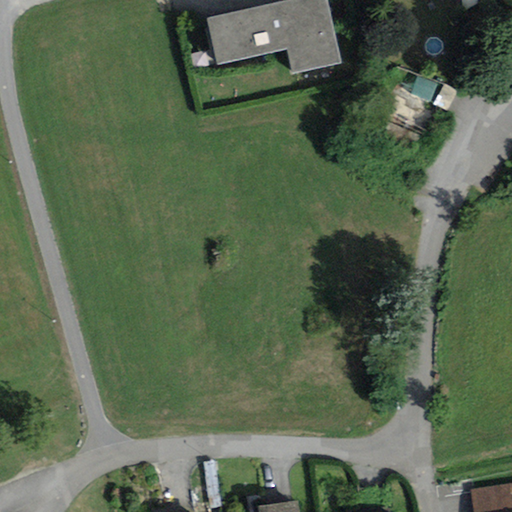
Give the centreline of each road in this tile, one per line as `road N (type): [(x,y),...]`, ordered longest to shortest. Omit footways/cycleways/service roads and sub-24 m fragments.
road 1 (residential): [(48,511),(101,460),(409,442)]
road 2 (residential): [(409,442),(434,231),(447,195),(511,115)]
